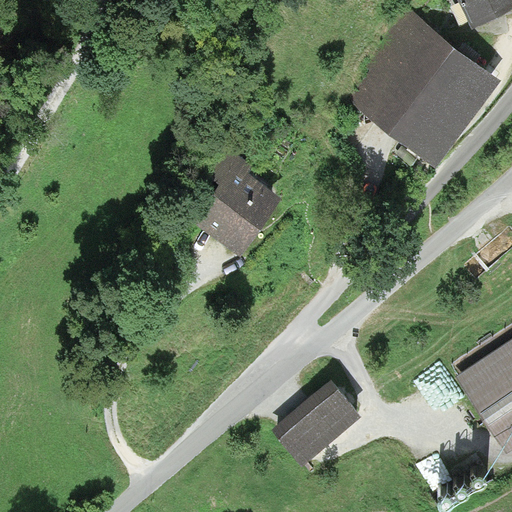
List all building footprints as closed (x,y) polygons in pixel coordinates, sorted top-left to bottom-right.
[(458,0),(439,0),(443,8),(459,1),(458,0)] [(508,0),(462,0),(472,19),(508,0)] [(409,6),(347,95),(438,158),(500,69),(409,6)] [(253,161),(219,138),(203,161),(220,173),(193,213),(241,246),(282,188),(250,166),(253,161)] [(511,335),(457,371),(508,448),(511,444),(511,335)] [(332,371),(272,423),(302,457),(362,405),(332,371)]
